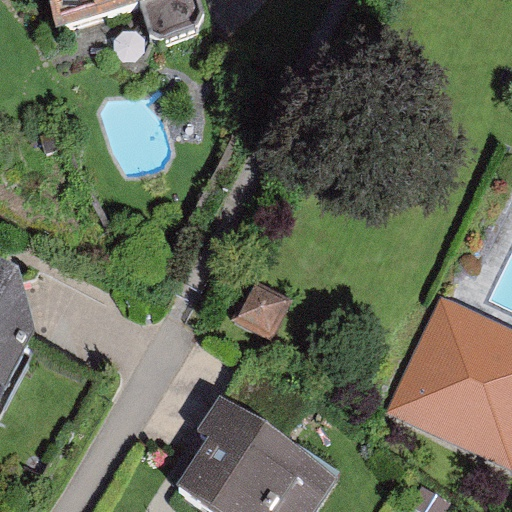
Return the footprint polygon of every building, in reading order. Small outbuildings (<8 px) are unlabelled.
[(223,47),(210,7),(208,0),(56,0),(72,49),(151,24),(163,65),(223,47)] [(0,393),(10,399),(42,344),(31,284),(0,268),(0,393)] [(511,330),(440,295),(380,416),(508,479),(511,471),(511,330)] [(227,351),(264,372),(284,340),(247,318),(227,351)] [(173,511),(298,511),(308,499),(273,474),(298,439),(238,396),(189,465),(201,474),(173,511)]
